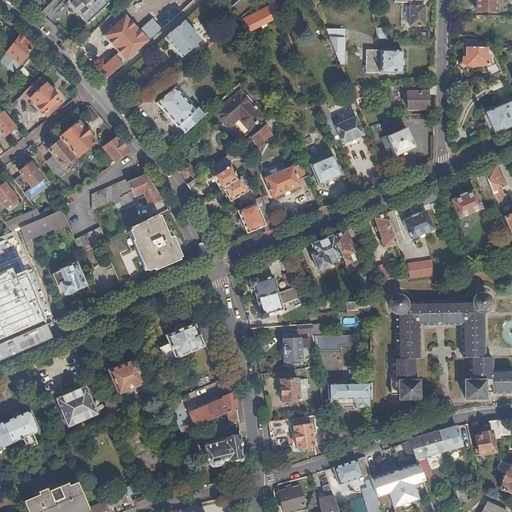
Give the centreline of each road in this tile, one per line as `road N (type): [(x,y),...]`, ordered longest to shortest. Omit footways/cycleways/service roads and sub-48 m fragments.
road 1 (residential): [(511,410),(446,420),(258,481)]
road 2 (tertiary): [(217,269),(448,171)]
road 3 (tertiary): [(217,269),(0,362)]
road 4 (residential): [(95,88),(158,168),(217,269)]
road 5 (unclassified): [(217,269),(244,358),(258,481)]
road 6 (residential): [(448,171),(444,0)]
road 7 (residential): [(0,5),(46,37),(95,88)]
road 8 (residential): [(95,88),(0,163)]
